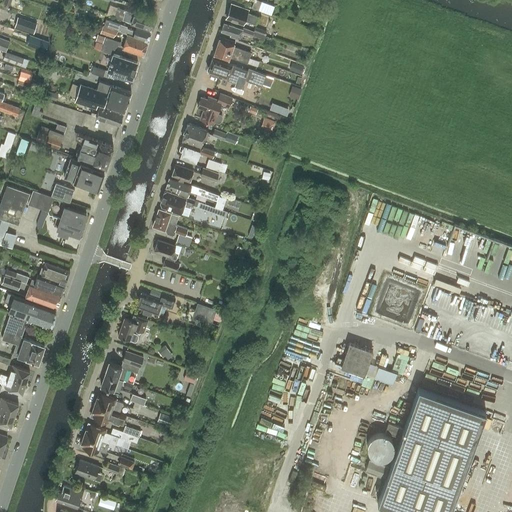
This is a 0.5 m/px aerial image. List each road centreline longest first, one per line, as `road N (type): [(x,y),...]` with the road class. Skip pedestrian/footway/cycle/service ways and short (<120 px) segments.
road 1 (residential): [(136,270),(223,0)]
road 2 (tertiary): [(84,251),(170,0)]
road 3 (tertiary): [(0,494),(84,251)]
road 4 (residential): [(50,511),(136,270)]
